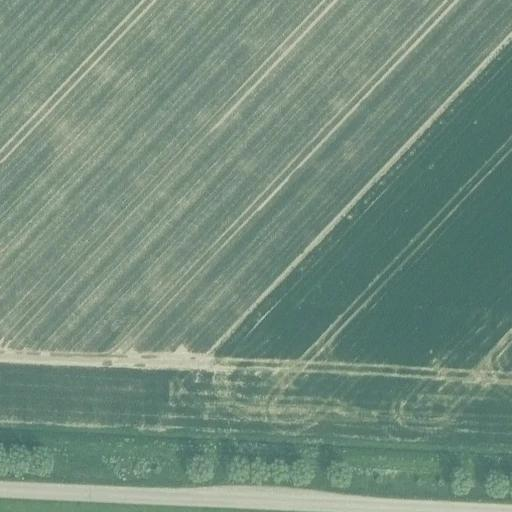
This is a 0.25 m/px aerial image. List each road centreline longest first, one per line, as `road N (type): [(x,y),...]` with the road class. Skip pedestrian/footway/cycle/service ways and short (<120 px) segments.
road 1 (track): [(0,446),(511,473)]
road 2 (unclassified): [(447,511),(0,492)]
